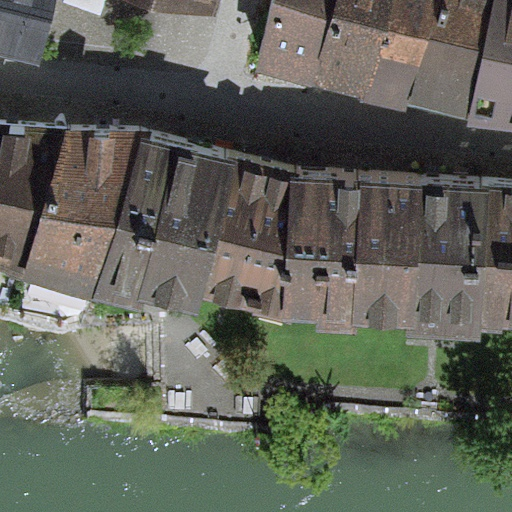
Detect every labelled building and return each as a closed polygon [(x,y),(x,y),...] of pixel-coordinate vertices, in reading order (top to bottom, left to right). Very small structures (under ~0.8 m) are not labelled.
[(0,0),(0,35),(37,44),(47,0),(0,0)] [(137,0),(208,21),(214,0),(137,0)] [(273,0),(260,48),(312,62),(330,0),(273,0)] [(330,0),(312,62),(363,72),(384,0),(330,0)] [(408,92),(412,82),(434,0),(384,0),(363,72),(361,81),(408,92)] [(434,0),(412,82),(440,89),(469,95),(491,0),(434,0)] [(511,0),(491,0),(469,95),(511,101),(511,0)] [(60,127),(0,121),(0,241),(24,250),(60,127)] [(24,250),(99,273),(139,137),(60,127),(24,250)] [(225,160),(139,137),(99,273),(136,282),(139,273),(198,289),(200,278),(225,160)] [(287,302),(289,296),(294,174),(225,160),(200,278),(287,302)] [(289,296),(412,302),(416,182),(294,174),(289,296)] [(478,309),(478,305),(481,181),(416,182),(412,302),(412,306),(478,309)] [(511,184),(481,181),(478,305),(511,307),(511,184)]
